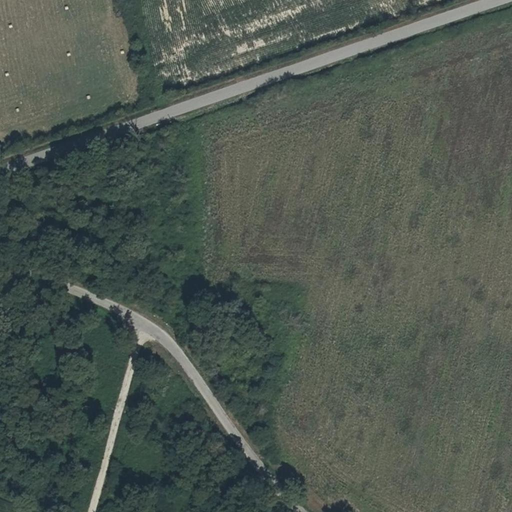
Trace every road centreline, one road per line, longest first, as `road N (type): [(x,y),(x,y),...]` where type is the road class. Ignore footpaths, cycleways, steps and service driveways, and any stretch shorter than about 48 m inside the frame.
road 1 (unclassified): [(0,165),(494,0)]
road 2 (unclassified): [(300,511),(159,337),(115,308),(0,262)]
road 3 (track): [(93,511),(136,346),(159,337)]
